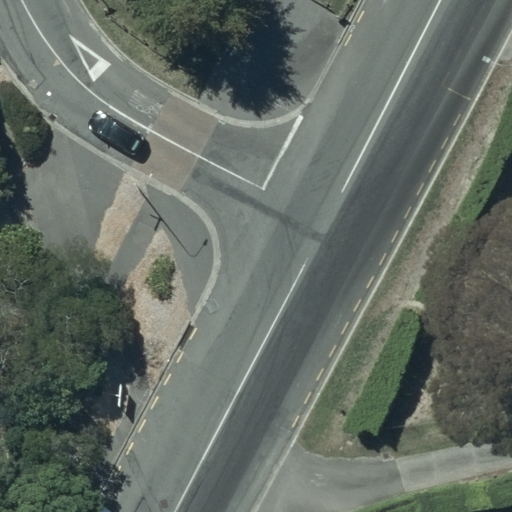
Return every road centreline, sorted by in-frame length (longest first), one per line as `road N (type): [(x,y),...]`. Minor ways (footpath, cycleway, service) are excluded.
road 1 (unclassified): [(328,216),(110,108),(50,47),(19,0)]
road 2 (tertiary): [(328,216),(176,511)]
road 3 (tertiary): [(432,0),(328,216)]
